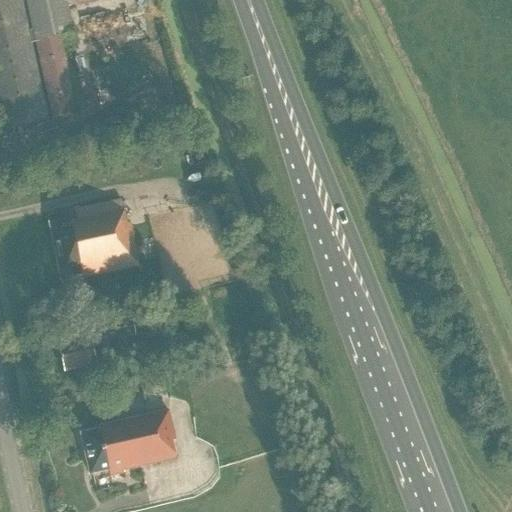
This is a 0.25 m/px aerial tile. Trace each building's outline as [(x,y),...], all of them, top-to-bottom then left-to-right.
[(20,0),(0,0),(0,126),(1,129),(47,119),(31,43),(36,42),(52,118),(76,113),(59,35),(72,32),(67,6),(96,0),(26,0),(33,30),(28,31),(20,0)] [(134,249),(130,225),(129,224),(126,225),(121,200),(74,210),(76,217),(48,223),(60,282),(137,266),(134,249)] [(216,326),(254,317),(247,285),(209,294),(216,326)] [(108,341),(135,336),(132,319),(90,326),(93,339),(58,348),(63,371),(96,365),(94,357),(111,354),(108,341)] [(174,441),(168,411),(99,427),(99,430),(80,434),(89,475),(109,471),(110,476),(123,473),(121,467),(130,466),(131,469),(175,459),(172,442),(174,441)]
